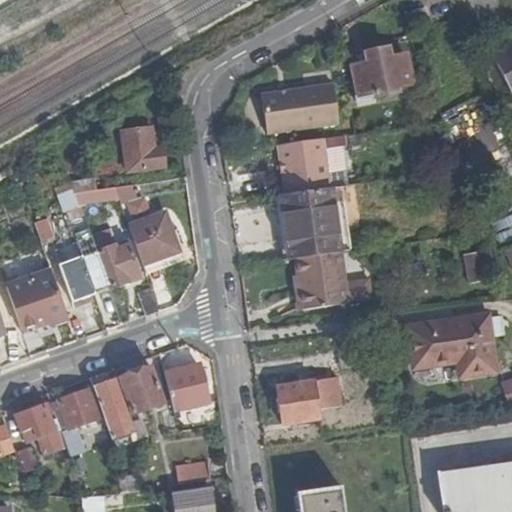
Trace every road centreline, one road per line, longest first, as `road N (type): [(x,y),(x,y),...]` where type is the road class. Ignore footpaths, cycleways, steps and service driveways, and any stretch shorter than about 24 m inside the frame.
road 1 (residential): [(224,316),(201,86),(236,51),(336,0)]
road 2 (residential): [(224,316),(0,387)]
road 3 (residential): [(252,511),(224,316)]
